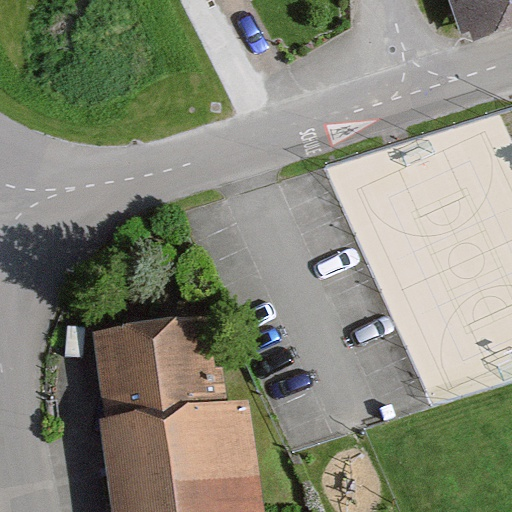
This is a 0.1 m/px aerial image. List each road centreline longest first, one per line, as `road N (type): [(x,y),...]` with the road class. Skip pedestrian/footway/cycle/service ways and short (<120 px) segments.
road 1 (residential): [(0,208),(235,152),(423,93)]
road 2 (unclassified): [(27,511),(0,379)]
